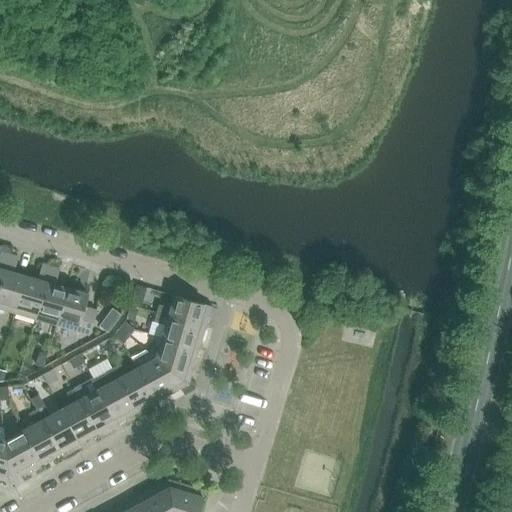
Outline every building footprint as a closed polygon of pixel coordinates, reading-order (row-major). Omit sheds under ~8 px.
[(0,284),(9,255),(0,251),(0,284)] [(0,284),(0,309),(14,313),(25,277),(13,273),(17,257),(9,255),(0,284)] [(37,280),(25,277),(14,313),(35,319),(50,267),(41,264),(37,280)] [(35,319),(55,326),(66,289),(54,286),(59,269),(50,267),(35,319)] [(66,289),(55,326),(89,335),(96,311),(84,308),(88,295),(66,289)] [(156,314),(204,328),(210,306),(174,296),(170,309),(158,305),(156,314)] [(162,338),(198,348),(204,328),(156,314),(153,322),(165,326),(162,338)] [(124,322),(118,329),(128,337),(134,330),(124,322)] [(128,337),(118,329),(113,336),(123,344),(128,337)] [(155,359),(187,384),(198,348),(162,338),(155,359)] [(136,369),(155,402),(187,384),(155,359),(136,369)] [(120,364),(112,368),(136,412),(155,402),(136,369),(126,375),(120,364)] [(93,379),(99,390),(117,423),(136,412),(112,368),(93,379)] [(74,389),(98,433),(117,423),(99,390),(88,396),(82,385),(74,389)] [(0,387),(0,400),(8,400),(7,387),(0,387)] [(61,410),(79,444),(98,433),(74,389),(66,393),(72,404),(61,410)] [(44,405),(36,410),(60,454),(79,444),(61,410),(50,416),(44,405)] [(60,454),(36,410),(28,414),(34,425),(23,431),(41,464),(60,454)] [(4,441),(8,482),(41,464),(23,431),(4,441)] [(0,479),(8,482),(4,441),(0,440),(0,479)] [(171,511),(168,480),(135,498),(142,511),(171,511)] [(198,511),(204,491),(168,480),(171,511),(198,511)] [(142,511),(135,498),(116,509),(117,511),(142,511)]
